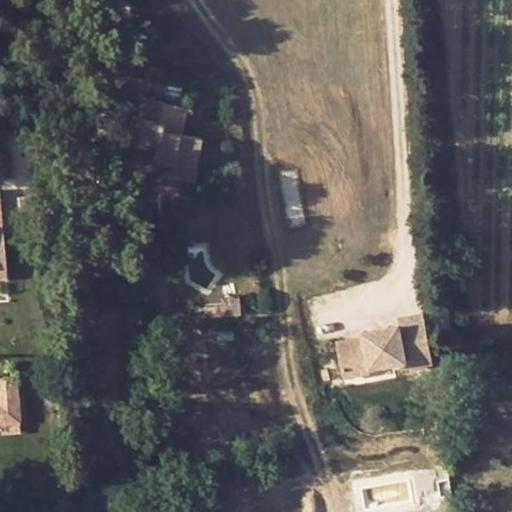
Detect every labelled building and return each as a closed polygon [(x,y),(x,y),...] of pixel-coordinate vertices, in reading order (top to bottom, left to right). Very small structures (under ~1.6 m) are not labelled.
[(39,69),(34,98),(61,101),(65,73),(39,69)] [(144,99),(148,80),(130,77),(123,116),(133,118),(168,125),(164,147),(159,146),(155,163),(173,166),(175,166),(175,163),(197,167),(203,140),(183,136),(188,109),(144,99)] [(168,125),(133,118),(131,141),(159,146),(164,147),(168,125)] [(173,166),(171,179),(194,184),(197,167),(175,163),(175,166),(173,166)] [(229,303),(205,305),(206,316),(242,313),(240,295),(229,296),(229,303)] [(425,325),(400,326),(400,333),(401,349),(426,349),(425,325)] [(370,339),(335,340),(336,377),(364,376),(364,371),(400,370),(400,359),(426,358),(426,349),(401,349),(400,333),(370,334),(370,339)] [(426,358),(400,359),(400,376),(426,375),(426,358)] [(20,381),(0,382),(0,426),(23,425),(20,381)]
